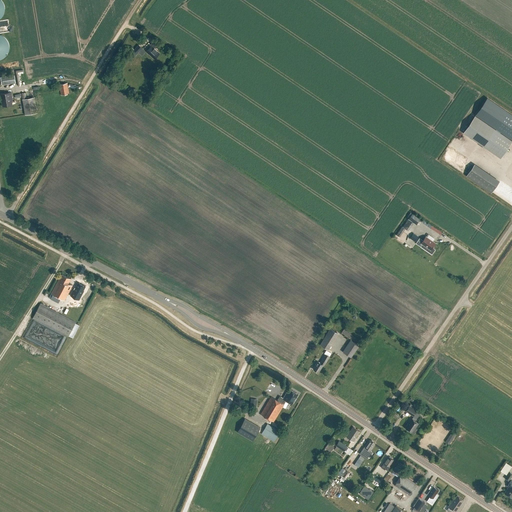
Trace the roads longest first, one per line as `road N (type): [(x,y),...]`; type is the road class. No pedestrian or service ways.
road 1 (unclassified): [(4,216),(140,0)]
road 2 (unclassified): [(373,427),(511,226)]
road 3 (secondary): [(165,299),(4,216)]
road 4 (unclassified): [(184,511),(251,348)]
road 5 (secondary): [(497,511),(373,427)]
road 6 (secondary): [(373,427),(251,348)]
